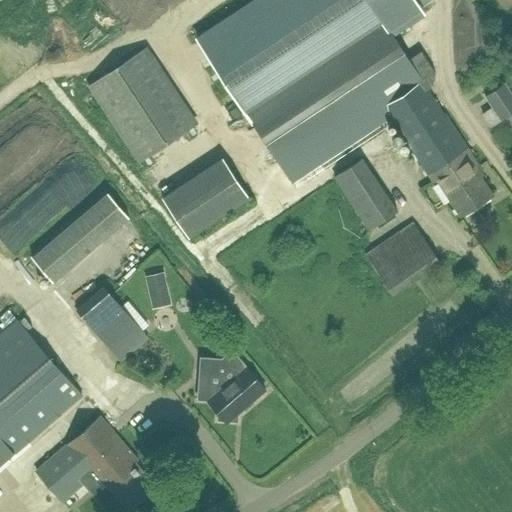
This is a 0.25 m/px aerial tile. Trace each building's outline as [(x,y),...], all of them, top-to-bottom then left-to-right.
[(459,215),(492,194),(477,171),(480,169),(449,122),(445,124),(387,35),(423,12),(415,0),(259,0),(199,40),(291,182),(391,117),(409,145),(408,146),(432,182),(436,180),(459,215)] [(141,159),(194,124),(145,47),(92,82),(141,159)] [(491,126),(511,111),(511,94),(504,82),(485,95),(492,106),(482,112),(491,126)] [(30,159),(57,146),(46,122),(19,135),(30,159)] [(368,146),(338,159),(365,219),(395,206),(368,146)] [(173,201),(193,233),(251,198),(241,180),(213,197),(209,190),(195,199),(190,191),(173,201)] [(109,192),(33,257),(53,281),(129,216),(109,192)] [(391,295),(439,263),(412,223),(364,255),(391,295)] [(121,285),(137,274),(131,266),(115,277),(121,285)] [(154,274),(158,304),(171,302),(167,272),(154,274)] [(81,305),(106,331),(113,324),(130,341),(145,326),(103,283),(81,305)] [(0,465),(82,395),(18,320),(0,335),(0,465)] [(265,389),(246,366),(231,350),(222,358),(201,357),(198,399),(208,400),(219,412),(218,419),(225,420),(227,422),(229,420),(237,421),(237,413),(265,389)] [(126,508),(154,484),(135,462),(138,459),(100,416),(36,471),(62,501),(92,476),(96,480),(100,477),(126,508)]
